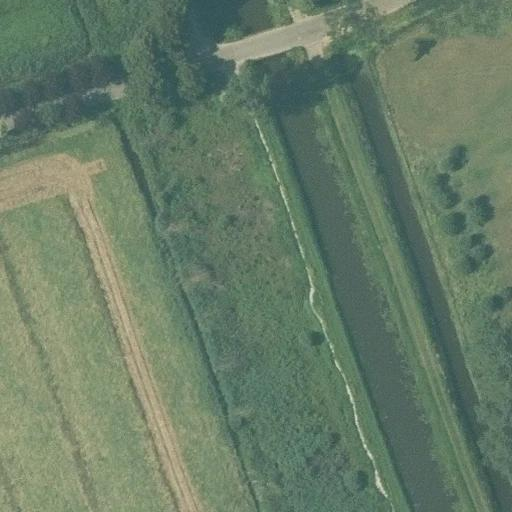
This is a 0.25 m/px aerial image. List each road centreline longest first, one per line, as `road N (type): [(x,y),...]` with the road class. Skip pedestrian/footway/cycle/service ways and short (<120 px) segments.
road 1 (track): [(484,511),(302,31)]
road 2 (tertiary): [(0,126),(384,0)]
